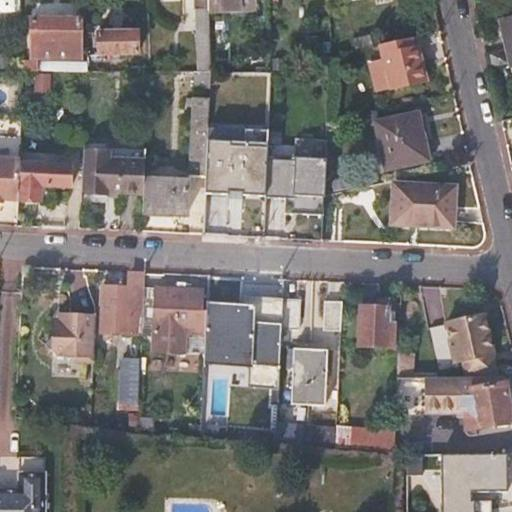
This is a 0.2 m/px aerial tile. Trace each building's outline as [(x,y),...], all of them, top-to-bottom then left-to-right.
[(196,0),(197,27),(208,26),(208,14),(206,0),(196,0)] [(252,12),(251,0),(206,0),(208,14),(252,12)] [(327,12),(326,0),(305,0),(306,12),(327,12)] [(342,24),(341,0),(326,0),(327,12),(328,24),(342,24)] [(341,0),(342,24),(342,27),(364,26),(363,0),(341,0)] [(511,15),(511,0),(501,0),(495,2),(499,19),(511,15)] [(511,15),(499,19),(505,48),(509,64),(511,63),(511,15)] [(85,57),(84,19),(34,21),(35,60),(85,59),(85,57)] [(105,73),(105,56),(137,55),(136,34),(99,35),(99,56),(85,57),(85,59),(85,73),(105,73)] [(428,81),(422,53),(415,54),(412,40),(380,47),(390,90),(428,81)] [(509,64),(505,48),(490,52),(493,68),(509,64)] [(329,74),(329,59),(303,59),(303,74),(329,74)] [(52,95),(52,73),(37,73),(37,94),(52,95)] [(209,89),(210,74),(194,74),(194,88),(209,89)] [(207,177),(209,99),(192,99),(190,176),(207,177)] [(417,114),(376,124),(386,171),(428,162),(417,114)] [(263,220),(264,196),(266,137),(247,136),(245,192),(222,191),(221,222),(263,222),(263,220)] [(19,200),(21,165),(21,161),(0,160),(0,202),(4,203),(4,201),(19,202),(19,200)] [(40,201),(41,187),(69,188),(70,168),(21,165),(19,200),(40,201)] [(187,215),(188,183),(145,181),(144,213),(187,215)] [(454,188),(395,186),(392,224),(451,227),(454,188)] [(289,221),(290,197),(264,196),(263,220),(289,221)] [(140,330),(142,289),(103,287),(100,328),(140,330)] [(205,336),(207,309),(196,308),(197,291),(142,289),(140,330),(140,339),(140,342),(171,343),(171,334),(205,336)] [(454,363),(454,364),(493,356),(483,315),(482,315),(479,300),(442,308),(447,332),(439,334),(440,366),(454,363)] [(299,330),(300,302),(282,301),(282,325),(282,329),(299,330)] [(254,323),(255,307),(207,303),(207,309),(205,336),(203,364),(251,367),(251,364),(279,366),(282,329),(282,325),(254,323)] [(340,332),(342,304),(325,303),(324,331),(340,332)] [(396,349),(397,325),(389,325),(389,310),(362,309),(360,347),(396,349)] [(94,377),(96,314),(54,314),(52,376),(94,377)] [(140,339),(140,330),(100,328),(100,338),(140,339)] [(325,404),(327,354),(309,353),(294,353),(292,403),(325,404)] [(136,419),(139,362),(121,361),(119,406),(93,405),(92,428),(136,432),(136,419)] [(478,429),(511,421),(511,412),(504,377),(395,380),(394,408),(458,406),(457,393),(470,392),(478,429)] [(153,433),(153,420),(136,419),(136,432),(153,433)] [(335,448),(336,431),(278,425),(277,442),(335,448)] [(436,470),(436,455),(418,455),(408,455),(408,470),(436,470)] [(0,511),(45,511),(46,472),(21,472),(20,490),(0,489),(0,511)]
